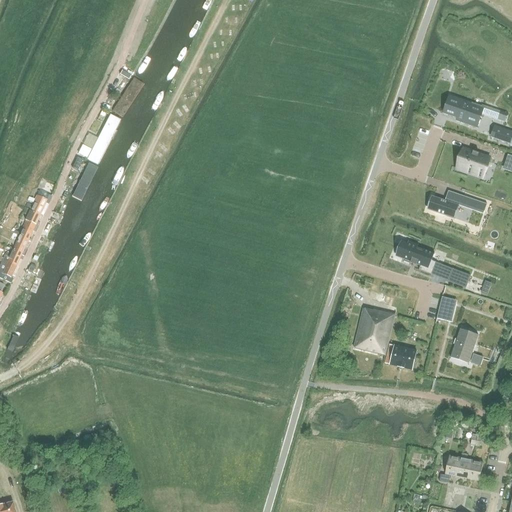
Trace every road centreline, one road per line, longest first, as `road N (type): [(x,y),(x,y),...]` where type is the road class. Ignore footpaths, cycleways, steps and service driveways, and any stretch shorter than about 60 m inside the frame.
road 1 (unclassified): [(266,511),(433,0)]
road 2 (track): [(0,379),(31,359),(72,308),(226,0)]
